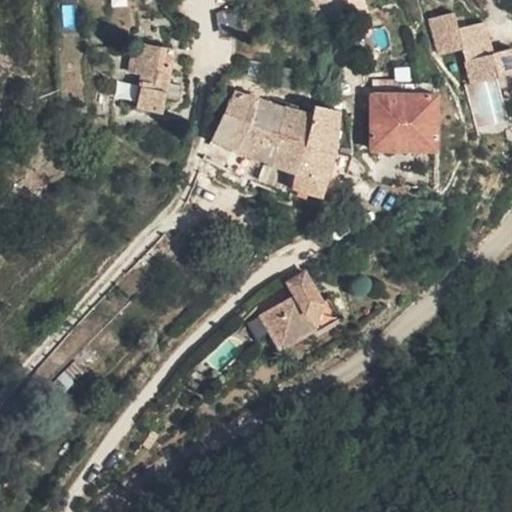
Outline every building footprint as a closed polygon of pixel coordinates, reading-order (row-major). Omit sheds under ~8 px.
[(463,24),(458,9),(435,15),(449,51),(471,44),(482,79),(511,69),(511,44),(501,48),(492,17),(463,24)] [(139,104),(175,114),(178,102),(190,104),(192,92),(178,89),(184,50),(155,44),(145,82),(139,81),(135,88),(142,91),(139,104)] [(278,85),(259,80),(255,95),(247,92),(221,162),(271,188),(298,198),(306,199),(314,188),(314,150),(301,149),(300,104),(285,100),(275,97),(278,85)] [(407,93),(421,94),(420,82),(408,82),(407,93)] [(386,84),(386,93),(399,93),(399,83),(386,84)] [(287,93),(285,100),(300,104),(301,149),(314,150),(353,154),(354,111),(328,104),(326,110),(315,109),(315,100),(287,93)] [(445,94),(432,94),(421,94),(407,93),(399,93),(386,93),(386,145),(446,146),(445,94)] [(354,181),(372,189),(365,156),(353,154),(314,150),(314,188),(338,200),(350,198),(354,181)] [(307,297),(275,319),(296,351),(327,335),(330,338),(354,323),(341,302),(336,304),(318,274),(301,284),(307,297)]
